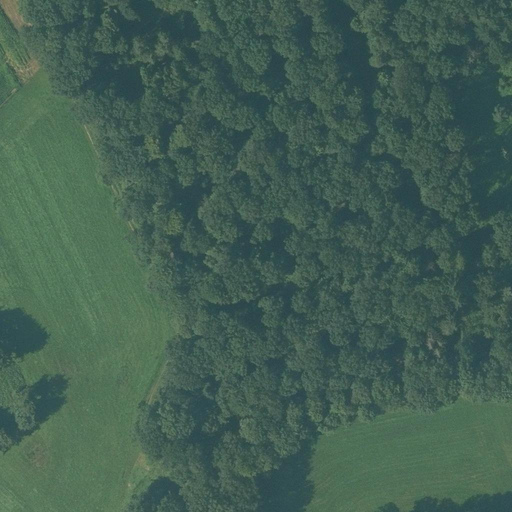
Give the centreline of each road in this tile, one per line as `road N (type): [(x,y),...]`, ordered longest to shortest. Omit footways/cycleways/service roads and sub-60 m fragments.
road 1 (track): [(221,501),(178,473),(142,413),(165,365),(170,318),(35,24)]
road 2 (track): [(511,360),(291,407),(244,436),(220,481),(221,501)]
